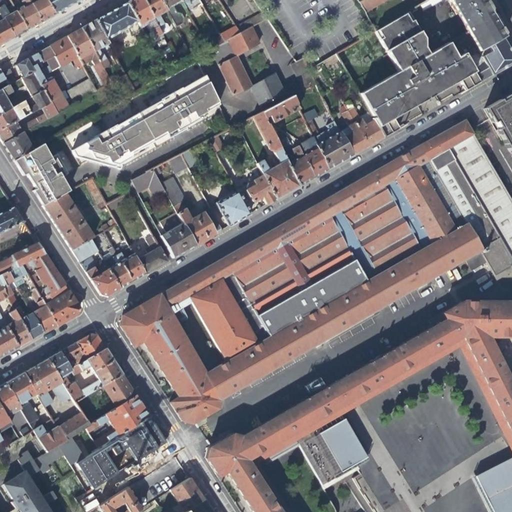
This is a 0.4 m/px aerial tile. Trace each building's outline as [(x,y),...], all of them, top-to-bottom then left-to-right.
[(32,0),(26,0),(26,1),(39,24),(46,19),(53,15),(44,0),(36,0),(34,1),(32,0)] [(44,0),(53,15),(60,11),(67,8),(62,0),(44,0)] [(156,38),(161,36),(141,0),(130,0),(125,3),(138,25),(145,21),(151,30),(156,38)] [(156,15),(164,11),(157,0),(141,0),(161,36),(166,33),(156,15)] [(171,6),(179,1),(178,0),(157,0),(164,11),(174,29),(182,24),(183,19),(180,14),(175,13),(171,6)] [(200,4),(196,0),(178,0),(179,1),(186,13),(190,10),(190,11),(196,8),(195,7),(200,4)] [(356,95),(367,113),(372,122),(381,139),(448,101),(431,71),(463,53),(466,59),(502,38),(486,11),(482,4),(479,0),(446,0),(457,18),(461,26),(465,33),(426,56),(421,48),(422,40),(406,12),(372,32),(394,73),(356,95)] [(362,0),(359,2),(365,13),(388,0),(362,0)] [(439,0),(427,0),(417,6),(422,12),(441,2),(439,0)] [(23,8),(15,13),(25,31),(32,27),(39,24),(26,1),(20,3),(23,8)] [(134,39),(143,34),(138,25),(125,3),(116,8),(102,16),(93,21),(108,48),(116,43),(112,36),(121,31),(127,42),(134,38),(134,39)] [(4,12),(0,4),(0,17),(1,19),(12,39),(19,34),(25,31),(15,13),(7,17),(4,12)] [(12,8),(4,12),(7,17),(15,13),(12,8)] [(262,14),(250,20),(253,26),(265,19),(262,14)] [(0,45),(4,43),(12,39),(1,19),(0,19),(0,45)] [(253,26),(250,20),(235,29),(238,35),(249,28),(251,27),(253,26)] [(109,50),(108,48),(93,21),(85,25),(78,29),(100,69),(102,71),(108,67),(104,59),(103,60),(100,56),(109,50)] [(143,34),(151,30),(145,21),(138,25),(143,34)] [(257,45),(249,28),(238,35),(223,43),(209,51),(232,96),(249,87),(248,86),(242,72),(234,57),(257,45)] [(219,37),(223,43),(238,35),(235,29),(234,28),(219,37)] [(109,84),(102,71),(100,69),(78,29),(72,33),(64,37),(80,65),(81,66),(90,61),(92,65),(92,66),(104,87),(109,84)] [(75,68),(80,65),(64,37),(56,42),(47,46),(58,67),(59,66),(71,60),(75,68)] [(208,52),(209,51),(223,43),(219,37),(205,45),(208,52)] [(502,38),(466,59),(479,83),(496,74),(511,64),(511,55),(507,47),(502,38)] [(153,54),(147,42),(137,48),(143,60),(153,54)] [(45,61),(51,71),(58,67),(47,46),(28,57),(14,65),(21,78),(31,73),(39,85),(44,82),(43,81),(39,74),(38,75),(34,66),(40,62),(41,63),(45,61)] [(463,92),(479,83),(466,59),(463,53),(431,71),(448,101),(463,92)] [(332,54),(324,59),(328,67),(333,64),(339,65),(332,54)] [(303,90),(314,85),(308,71),(301,59),(294,63),(291,65),(303,90)] [(157,60),(149,65),(151,69),(159,65),(157,60)] [(62,70),(59,66),(58,67),(51,71),(46,73),(49,78),(50,77),(62,70)] [(8,68),(0,73),(0,81),(12,74),(14,73),(11,67),(8,68)] [(32,101),(24,105),(30,113),(40,108),(49,102),(39,85),(31,73),(21,78),(20,79),(32,101)] [(272,74),(248,86),(249,87),(258,107),(282,95),(272,74)] [(123,76),(118,79),(117,80),(126,97),(127,97),(133,93),(127,82),(123,76)] [(66,107),(50,77),(49,78),(43,81),(44,82),(39,85),(49,102),(55,113),(66,107)] [(73,104),(95,92),(88,79),(66,91),(73,104)] [(197,116),(218,106),(206,81),(178,95),(177,92),(162,100),(163,103),(117,126),(116,123),(101,131),(102,133),(69,149),(73,157),(84,158),(84,153),(100,155),(105,152),(107,155),(115,156),(127,149),(129,150),(174,127),(175,129),(191,122),(198,118),(197,116)] [(14,82),(0,90),(0,113),(9,109),(6,103),(14,98),(11,91),(17,88),(14,82)] [(511,91),(500,98),(484,107),(493,121),(511,153),(511,91)] [(291,97),(260,112),(263,118),(267,116),(270,123),(281,118),(297,110),(291,97)] [(23,102),(9,109),(0,113),(0,130),(15,121),(30,113),(24,105),(23,102)] [(19,127),(15,121),(0,130),(0,143),(26,129),(55,113),(49,102),(40,108),(43,114),(19,127)] [(352,109),(346,112),(366,148),(381,139),(372,122),(363,127),(358,118),(357,117),(356,117),(352,109)] [(256,165),(261,177),(273,201),(284,195),(286,193),(297,187),(286,165),(281,155),(279,151),(272,137),(263,118),(260,112),(251,117),(267,150),(271,152),(278,165),(273,168),(271,169),(265,172),(261,163),(256,165)] [(344,123),(347,128),(350,134),(342,139),(351,156),(359,152),(366,148),(346,112),(341,115),(345,123),(344,123)] [(311,113),(301,118),(303,122),(304,124),(314,119),(311,113)] [(367,113),(358,118),(363,127),(372,122),(367,113)] [(455,125),(420,145),(430,160),(482,249),(501,239),(511,258),(511,199),(465,118),(455,125)] [(306,129),(311,139),(326,170),(340,162),(351,156),(342,139),(339,132),(338,132),(323,140),(315,124),(306,129)] [(347,128),(339,132),(342,139),(350,134),(347,128)] [(30,135),(26,129),(0,143),(5,150),(11,160),(29,150),(23,139),(30,135)] [(75,133),(68,135),(71,146),(77,145),(75,133)] [(215,135),(207,140),(213,152),(221,148),(215,135)] [(302,156),(300,157),(311,179),(316,176),(320,174),(326,170),(311,139),(305,142),(309,152),(302,156)] [(29,150),(11,160),(14,166),(25,183),(32,193),(60,177),(66,174),(56,155),(50,158),(42,143),(29,150)] [(142,342),(177,396),(169,402),(181,421),(192,424),(220,408),(222,399),(227,396),(305,351),(434,278),(469,256),(481,250),(506,293),(511,289),(511,258),(501,239),(482,249),(430,160),(420,145),(121,314),(119,324),(133,347),(142,342)] [(281,155),(290,150),(289,146),(279,151),(281,155)] [(295,160),(286,165),(297,187),(306,182),(311,179),(300,157),(295,147),(290,150),(295,160)] [(187,150),(179,154),(185,165),(187,169),(194,164),(187,150)] [(173,172),(185,165),(179,154),(167,160),(173,172)] [(161,163),(158,165),(161,170),(166,167),(163,162),(161,163)] [(159,174),(161,170),(158,165),(150,168),(154,177),(159,174)] [(152,198),(163,192),(150,168),(138,175),(130,179),(129,181),(137,194),(144,190),(147,189),(152,198)] [(60,177),(32,193),(35,198),(40,205),(50,200),(63,193),(68,191),(64,184),(60,177)] [(259,198),(263,206),(268,203),(273,201),(261,177),(250,183),(252,186),(243,191),(250,203),(259,198)] [(166,198),(180,224),(192,246),(209,237),(220,231),(208,210),(188,221),(183,210),(181,211),(179,206),(184,203),(172,179),(160,186),(163,192),(166,198)] [(102,202),(98,195),(93,186),(90,180),(83,183),(94,201),(93,201),(95,205),(102,202)] [(241,188),(243,191),(252,186),(250,183),(241,188)] [(214,204),(227,227),(238,221),(247,215),(235,192),(214,204)] [(92,237),(63,193),(50,200),(40,205),(52,224),(68,250),(89,238),(92,237)] [(0,231),(20,221),(11,207),(0,212),(0,231)] [(162,225),(166,231),(173,227),(169,221),(162,225)] [(158,236),(170,259),(185,251),(192,246),(180,224),(173,227),(166,231),(158,236)] [(106,229),(101,232),(129,283),(137,278),(142,275),(131,256),(122,261),(119,254),(106,229)] [(110,259),(102,263),(106,270),(116,290),(125,285),(129,283),(101,232),(97,234),(110,259)] [(120,235),(128,249),(131,256),(142,275),(155,268),(164,263),(151,239),(145,242),(150,251),(137,259),(132,249),(136,247),(127,232),(120,235)] [(94,248),(89,238),(68,250),(75,259),(94,248)] [(0,272),(5,271),(18,264),(23,262),(41,253),(34,243),(7,255),(8,257),(0,260),(0,272)] [(128,249),(119,254),(122,261),(131,256),(128,249)] [(42,295),(44,294),(61,284),(51,270),(41,253),(23,262),(27,268),(31,266),(33,270),(30,271),(34,278),(36,277),(38,281),(35,283),(42,295)] [(86,261),(78,265),(97,295),(104,297),(112,292),(116,290),(106,270),(97,275),(96,273),(92,267),(91,268),(86,261)] [(100,270),(96,273),(97,275),(106,270),(102,263),(101,262),(97,264),(100,270)] [(48,328),(52,325),(41,305),(37,298),(18,264),(5,271),(10,280),(17,277),(32,303),(33,302),(36,308),(29,313),(39,332),(48,328)] [(34,335),(39,332),(29,313),(28,312),(21,316),(3,284),(10,280),(5,271),(0,272),(0,290),(4,297),(6,302),(27,339),(34,335)] [(61,284),(44,294),(48,301),(65,292),(63,288),(61,284)] [(68,296),(65,292),(48,301),(41,305),(52,325),(65,318),(74,312),(76,307),(68,296)] [(511,511),(511,375),(510,372),(494,338),(511,338),(511,300),(467,300),(444,313),(447,320),(244,436),(236,433),(209,447),(206,458),(221,479),(229,474),(253,511),(288,511),(256,464),(263,460),(266,465),(300,445),(297,440),(342,414),(458,348),(511,449),(511,511)] [(10,322),(3,326),(14,347),(22,342),(27,339),(6,302),(1,305),(10,322)] [(0,354),(7,351),(14,347),(3,326),(0,321),(0,327),(0,354)] [(82,357),(84,360),(104,349),(99,341),(96,336),(90,335),(84,338),(70,346),(58,353),(68,369),(71,368),(69,364),(82,357)] [(511,338),(494,338),(510,372),(511,369),(511,338)] [(68,386),(66,383),(62,386),(62,387),(65,390),(73,403),(101,386),(121,374),(112,361),(104,349),(84,360),(71,368),(68,369),(70,372),(72,376),(88,367),(97,380),(79,392),(73,383),(68,386)] [(62,377),(70,372),(68,369),(58,353),(52,357),(45,360),(62,386),(66,383),(62,377)] [(54,392),(62,387),(62,386),(45,360),(36,366),(22,374),(35,395),(51,420),(56,429),(63,441),(71,436),(83,428),(88,426),(73,403),(65,390),(57,395),(58,397),(60,401),(62,402),(64,402),(73,416),(61,424),(58,418),(58,414),(52,406),(48,408),(44,401),(49,398),(45,392),(52,388),(54,392)] [(25,400),(35,395),(22,374),(13,378),(3,384),(19,410),(32,431),(40,427),(41,426),(25,400)] [(101,386),(115,408),(135,396),(126,383),(121,374),(101,386)] [(19,410),(3,384),(0,385),(0,408),(6,417),(19,410)] [(112,429),(92,442),(96,449),(148,416),(140,405),(135,396),(115,408),(88,426),(83,428),(86,432),(106,420),(112,429)] [(6,417),(0,408),(0,426),(8,422),(6,417)] [(343,472),(320,434),(345,419),(342,414),(297,440),(300,445),(324,490),(360,469),(357,464),(343,472)] [(148,416),(96,449),(84,457),(68,466),(84,491),(117,471),(105,451),(113,446),(115,450),(125,444),(123,440),(132,434),(135,439),(145,454),(165,443),(155,427),(148,416)] [(345,419),(320,434),(343,472),(357,464),(368,457),(345,419)] [(0,430),(10,425),(8,422),(0,426),(0,430)] [(35,436),(45,452),(63,441),(56,429),(46,435),(40,427),(32,431),(29,433),(32,438),(35,436)] [(125,444),(135,439),(132,434),(123,440),(125,444)] [(68,466),(84,457),(71,436),(63,441),(45,452),(32,460),(26,450),(21,453),(22,455),(24,458),(18,461),(24,471),(6,481),(10,487),(7,490),(13,500),(11,502),(15,508),(17,507),(19,510),(20,511),(50,511),(47,505),(57,498),(53,491),(42,497),(29,477),(39,470),(42,474),(50,469),(47,465),(61,455),(68,466)] [(511,511),(511,456),(470,478),(488,511),(511,511)] [(165,511),(182,511),(185,510),(199,501),(202,500),(195,489),(188,479),(169,491),(171,493),(178,505),(171,510),(169,509),(165,511)] [(134,499),(127,488),(96,506),(99,511),(113,511),(126,503),(131,511),(136,511),(140,509),(134,499)]
